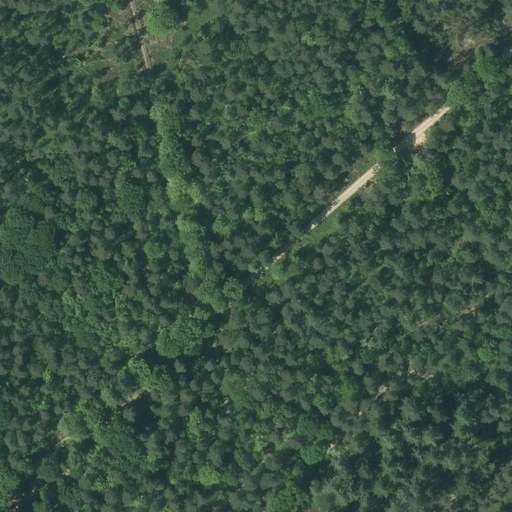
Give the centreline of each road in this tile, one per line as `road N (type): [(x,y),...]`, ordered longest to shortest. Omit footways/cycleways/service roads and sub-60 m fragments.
road 1 (track): [(511,50),(0,497)]
road 2 (track): [(127,0),(209,318),(246,511)]
road 3 (track): [(511,378),(397,375),(263,511)]
